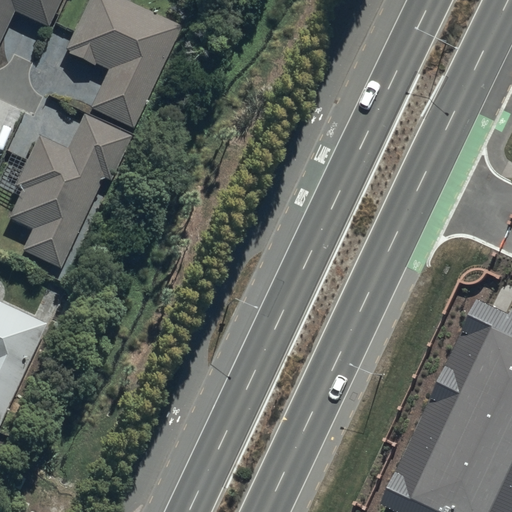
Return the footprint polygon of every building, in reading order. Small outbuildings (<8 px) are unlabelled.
[(0,0),(0,38),(14,14),(46,27),(56,0),(0,0)] [(90,110),(132,129),(179,27),(121,0),(91,0),(67,52),(108,71),(90,110)] [(23,250),(63,270),(127,137),(81,115),(65,150),(38,137),(1,215),(33,230),(23,250)] [(0,424),(49,324),(0,300),(0,424)] [(511,511),(511,316),(480,301),(382,504),(399,511),(511,511)]
